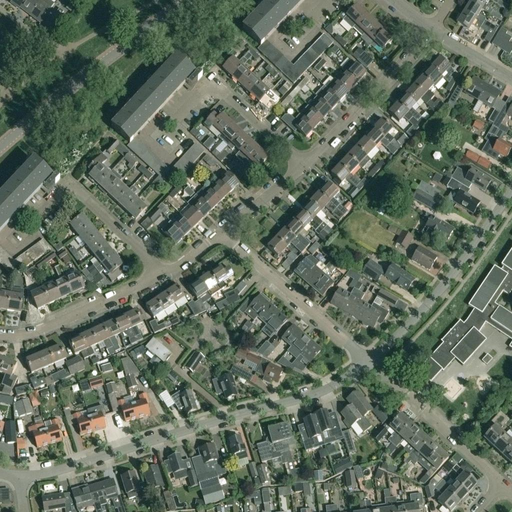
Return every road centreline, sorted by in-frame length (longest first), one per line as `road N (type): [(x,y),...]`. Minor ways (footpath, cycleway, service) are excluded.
road 1 (residential): [(369,363),(303,398),(19,476)]
road 2 (residential): [(0,150),(88,70),(192,0)]
road 3 (residential): [(511,190),(434,297),(369,363)]
road 4 (residential): [(304,165),(218,90),(200,92),(149,146)]
road 5 (residential): [(369,363),(223,233)]
road 6 (residential): [(304,165),(433,32)]
road 7 (residential): [(163,273),(69,185),(31,226)]
road 8 (residential): [(501,484),(369,363)]
road 9 (residential): [(0,334),(49,326),(163,273)]
